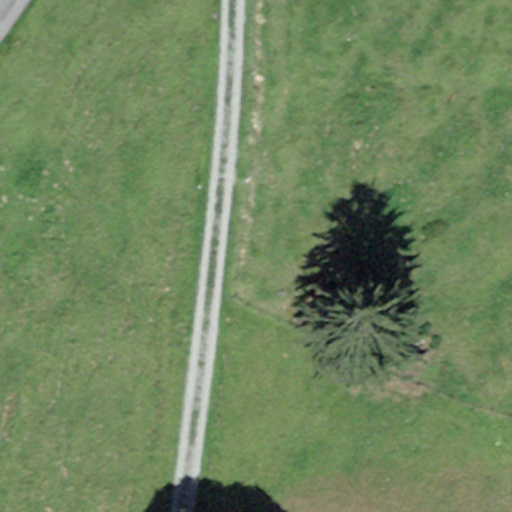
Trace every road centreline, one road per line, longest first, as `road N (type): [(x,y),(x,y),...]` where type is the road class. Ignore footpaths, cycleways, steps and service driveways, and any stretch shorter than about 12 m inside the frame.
road 1 (track): [(181,511),(227,145)]
road 2 (track): [(227,145),(231,0)]
